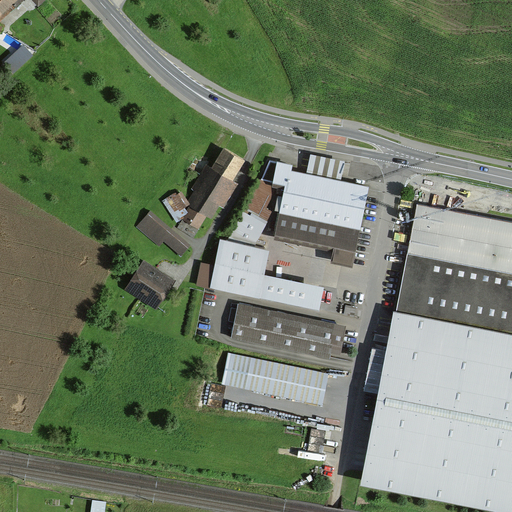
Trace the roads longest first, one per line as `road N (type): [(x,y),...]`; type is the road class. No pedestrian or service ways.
road 1 (residential): [(400,155),(330,511)]
road 2 (primary): [(144,49),(217,106),(261,127),(322,139)]
